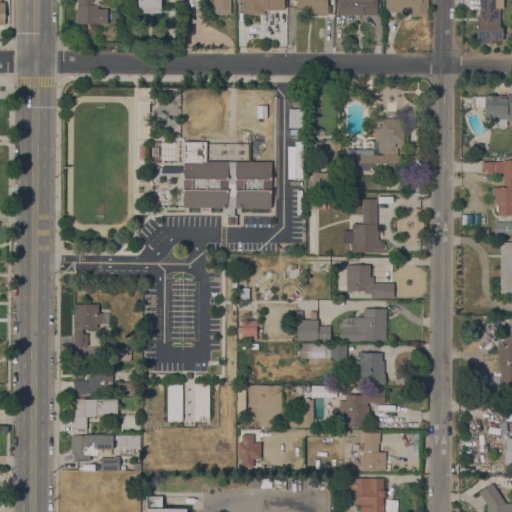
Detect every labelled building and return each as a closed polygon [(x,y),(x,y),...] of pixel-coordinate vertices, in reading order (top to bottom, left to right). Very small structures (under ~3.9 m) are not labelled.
[(107,9),(107,23),(77,23),(77,5),(79,4),(79,0),(93,0),(93,4),(98,4),(98,9),(107,9)] [(161,0),(161,1),(161,13),(138,13),(138,0),(161,0)] [(230,0),(230,14),(213,14),(213,0),(230,0)] [(264,10),(264,14),(243,14),(243,0),(284,0),(284,10),(264,10)] [(327,0),(327,13),(321,13),(321,15),(318,15),(318,13),(314,13),(314,14),(312,14),(312,7),(296,7),(296,0),(327,0)] [(377,0),(377,9),(376,9),(376,14),(366,14),(366,15),(337,14),(337,0),(377,0)] [(428,0),(428,16),(410,16),(410,11),(385,11),(385,0),(428,0)] [(476,43),(476,16),(479,16),(479,0),(503,0),(503,8),(500,8),(499,27),(503,28),(502,40),(491,40),(491,43),(476,43)] [(511,121),(506,121),(506,119),(484,119),(485,95),(505,95),(505,94),(511,94),(511,121)] [(252,118),(252,105),(267,105),(267,118),(252,118)] [(376,116),(368,116),(368,108),(376,108),(376,116)] [(303,128),(289,127),(289,109),(303,109),(303,128)] [(385,118),(385,112),(396,112),(396,118),(404,118),(403,148),(397,148),(397,155),(403,155),(403,172),(386,172),(386,171),(366,170),(366,169),(360,169),(360,170),(344,170),(344,155),(346,155),(346,149),(373,149),(373,141),(374,141),(374,137),(366,137),(366,127),(378,128),(378,118),(385,118)] [(303,178),(287,178),(287,146),(294,146),(294,141),(303,141),(303,178)] [(206,142),(206,161),(271,161),(271,208),(234,208),(234,215),(236,215),(236,225),(226,225),(226,215),(228,215),(228,208),(210,208),(210,213),(200,213),(200,207),(184,207),(184,142),(206,142)] [(340,168),(325,167),(325,142),(340,142),(340,168)] [(511,214),(497,215),(497,211),(496,211),(496,206),(497,206),(497,203),(493,203),(493,187),(504,187),(504,174),(503,174),(503,173),(482,173),(481,162),(502,161),(502,160),(511,159),(511,214)] [(333,172),(333,189),(312,189),(312,188),(307,188),(307,174),(312,175),(312,172),(333,172)] [(343,242),(343,230),(352,230),(352,223),(362,224),(362,198),(377,198),(376,226),(378,227),(378,239),(380,239),(380,242),(384,242),(384,244),(385,243),(386,245),(386,250),(385,251),(384,250),(384,253),(375,253),(375,252),(350,252),(350,242),(343,242)] [(511,222),(511,234),(495,234),(495,222),(511,222)] [(511,296),(499,296),(500,242),(511,242),(511,296)] [(307,277),(297,278),(286,278),(285,264),(295,264),(305,263),(307,277)] [(394,283),(394,298),(369,297),(369,293),(364,293),(364,291),(346,291),(346,265),(369,265),(369,276),(373,276),(373,282),(394,283)] [(240,298),(240,289),(255,289),(255,298),(240,298)] [(109,316),(101,316),(101,324),(97,324),(97,329),(82,329),(82,334),(87,334),(87,346),(74,346),(74,319),(75,319),(75,312),(74,312),(74,304),(98,304),(98,313),(109,313),(109,316)] [(363,308),(386,308),(386,341),(359,340),(359,341),(341,341),(341,328),(338,328),(338,321),(341,322),(341,317),(363,317),(363,308)] [(312,312),(318,312),(318,320),(317,320),(317,325),(330,325),(330,340),(297,340),(297,320),(312,320),(312,312)] [(256,339),(244,339),(244,338),(241,338),(241,332),(236,332),(236,326),(242,326),(242,320),(256,320),(256,339)] [(511,392),(500,392),(500,377),(498,376),(498,344),(511,331),(511,392)] [(325,344),(346,344),(346,359),(330,359),(330,358),(300,358),(300,356),(294,356),(294,344),(300,344),(300,343),(325,344)] [(130,361),(117,360),(118,346),(131,347),(130,361)] [(361,375),(353,375),(353,360),(358,360),(359,352),(365,352),(382,353),(382,361),(383,361),(383,373),(384,373),(384,384),(360,384),(361,375)] [(112,394),(73,394),(73,380),(87,380),(87,382),(88,382),(89,372),(91,372),(91,367),(112,368),(112,394)] [(135,382),(135,394),(114,394),(114,382),(135,382)] [(167,383),(182,383),(182,421),(167,421),(167,383)] [(194,383),(209,383),(209,421),(194,421),(194,383)] [(335,397),(335,385),(310,385),(310,396),(335,397)] [(369,421),(365,421),(365,427),(345,427),(345,414),(339,414),(339,400),(345,400),(345,395),(357,395),(357,387),(371,387),(372,389),(384,389),(384,403),(372,403),(367,403),(367,405),(369,405),(369,421)] [(237,389),(245,389),(245,413),(236,413),(237,389)] [(74,398),(117,399),(117,417),(86,417),(86,429),(74,429),(74,398)] [(313,424),(311,424),(311,427),(288,427),(288,415),(301,415),(301,399),(313,399),(313,424)] [(361,454),(363,454),(363,432),(379,432),(379,443),(378,443),(378,452),(386,452),(385,470),(361,470),(361,454)] [(238,467),(252,467),(252,459),(259,459),(259,442),(252,442),(252,434),(239,433),(238,467)] [(73,461),(73,454),(71,454),(71,435),(84,435),(113,435),(113,449),(111,449),(111,454),(104,454),(104,449),(98,449),(97,455),(90,455),(89,461),(73,461)] [(140,435),(140,447),(117,447),(117,435),(140,435)] [(113,457),(113,456),(118,456),(118,457),(119,457),(119,470),(101,470),(101,457),(113,457)] [(350,489),(350,478),(383,478),(383,490),(385,490),(385,496),(383,496),(383,511),(367,511),(363,511),(360,511),(360,504),(355,504),(355,489),(350,489)] [(511,503),(511,511),(486,511),(486,504),(478,491),(492,482),(505,503),(511,503)] [(145,511),(146,496),(161,496),(161,508),(186,508),(185,511),(145,511)]
